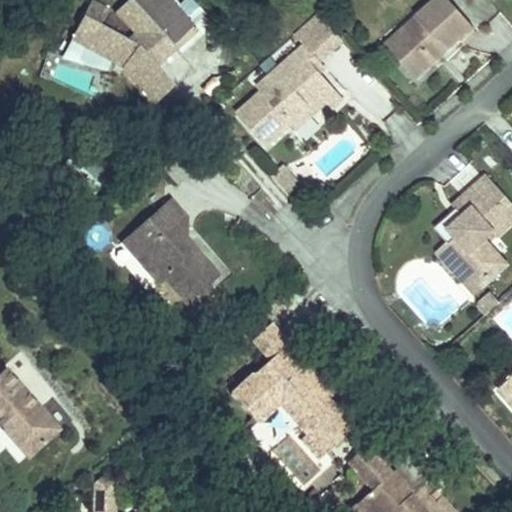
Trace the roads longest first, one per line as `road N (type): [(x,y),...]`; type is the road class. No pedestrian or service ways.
road 1 (residential): [(333,251),(364,174),(511,46)]
road 2 (residential): [(511,449),(333,251)]
